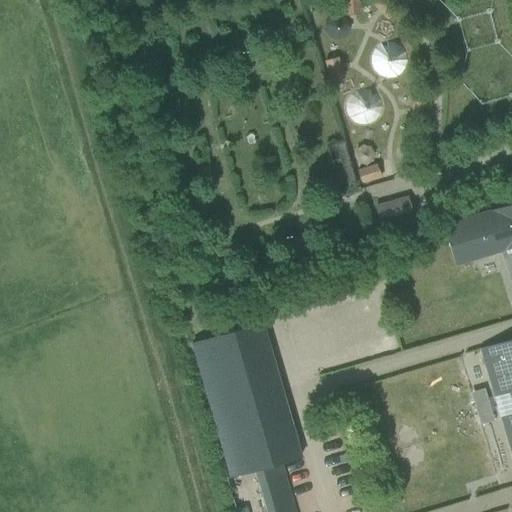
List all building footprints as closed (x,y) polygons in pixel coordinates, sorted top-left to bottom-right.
[(357,0),(341,0),(343,17),(359,15),(357,0)] [(137,16),(124,20),(128,33),(141,29),(137,16)] [(329,20),(325,26),(325,33),(329,39),(336,40),(343,38),(347,32),(346,25),(342,20),(335,18),(329,20)] [(386,38),(367,67),(390,83),(409,53),(386,38)] [(322,59),(325,79),(337,77),(334,57),(322,59)] [(376,164),(357,170),(361,182),(380,176),(376,164)] [(415,219),(406,196),(372,205),(379,228),(415,219)] [(511,204),(444,224),(455,265),(511,248),(511,204)] [(254,471),(266,511),(292,511),(279,464),(299,458),(260,324),(190,344),(229,478),(254,471)] [(326,369),(395,350),(392,338),(323,356),(326,369)] [(511,340),(479,350),(511,459),(511,340)]
